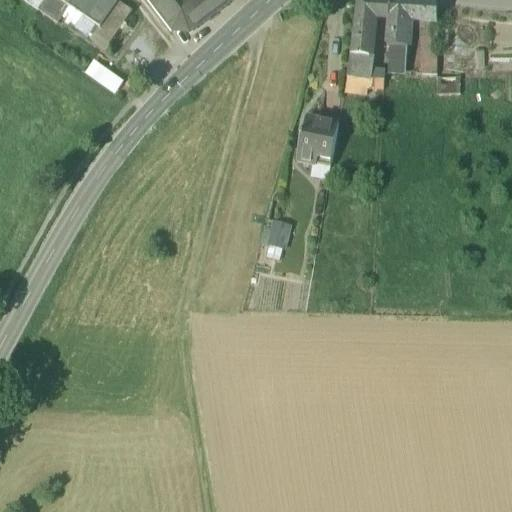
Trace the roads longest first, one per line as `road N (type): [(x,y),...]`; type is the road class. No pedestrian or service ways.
road 1 (track): [(251,18),(256,41),(220,233),(182,326),(208,511)]
road 2 (secondary): [(0,346),(102,171),(173,85),(269,0)]
